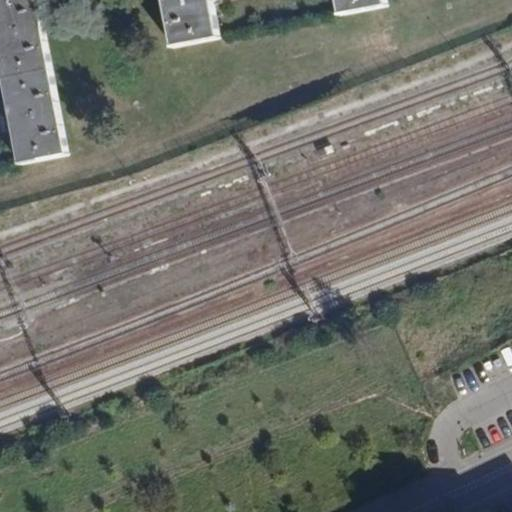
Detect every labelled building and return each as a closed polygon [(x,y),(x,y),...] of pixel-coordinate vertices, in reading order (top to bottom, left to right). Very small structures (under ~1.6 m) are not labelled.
[(71,155),(40,0),(0,0),(0,41),(23,164),(71,155)] [(219,40),(211,0),(164,0),(174,48),(219,40)] [(390,7),(388,0),(339,0),(342,15),(390,7)] [(449,306),(442,287),(434,290),(442,308),(449,306)] [(384,377),(405,369),(400,353),(379,361),(384,377)] [(379,404),(388,424),(401,418),(390,398),(379,404)] [(358,414),(348,416),(350,425),(360,424),(358,414)] [(83,432),(61,440),(64,448),(73,473),(95,465),(83,432)] [(64,448),(61,440),(37,449),(39,457),(64,448)]
